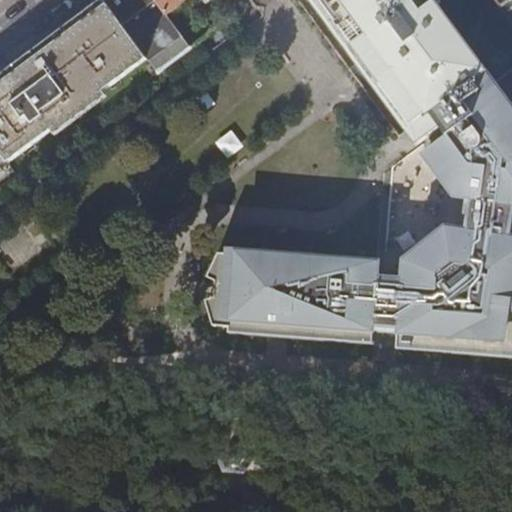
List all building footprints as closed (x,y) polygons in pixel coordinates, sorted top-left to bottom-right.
[(0,153),(7,162),(146,58),(104,0),(103,0),(82,16),(32,53),(0,77),(0,153)] [(189,43),(169,16),(157,0),(104,0),(146,58),(158,74),(193,49),(189,43)] [(157,0),(169,16),(190,0),(157,0)] [(511,106),(432,0),(298,0),(411,152),(438,134),(442,139),(416,158),(446,201),(467,204),(462,235),(441,232),(399,263),(396,283),(372,279),(374,263),(233,240),(232,244),(214,241),(202,263),(211,269),(208,284),(198,286),(204,313),(220,315),(219,320),(361,343),(364,326),(388,330),(386,350),(503,368),(511,312),(511,250),(497,247),(502,217),(511,218),(511,106)] [(511,0),(496,0),(503,9),(511,2),(511,0)] [(210,27),(189,43),(193,49),(215,33),(210,27)] [(7,162),(0,153),(0,190),(18,178),(7,162)]
